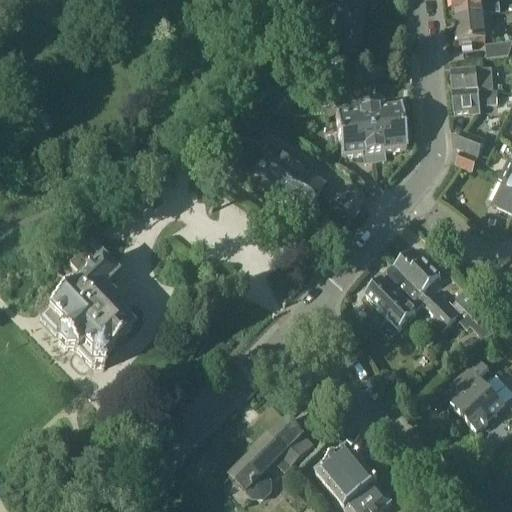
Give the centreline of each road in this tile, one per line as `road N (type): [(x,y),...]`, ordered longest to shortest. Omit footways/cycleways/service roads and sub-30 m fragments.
road 1 (unclassified): [(147,511),(151,474),(279,347)]
road 2 (unclassified): [(411,196),(437,149),(424,0)]
road 3 (residential): [(467,511),(365,402)]
road 4 (unclassified): [(323,301),(411,196)]
